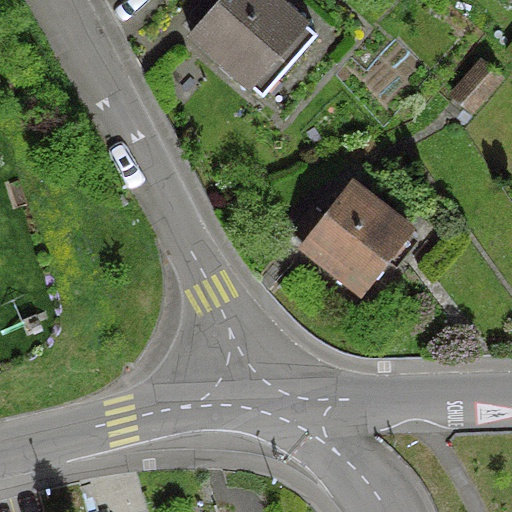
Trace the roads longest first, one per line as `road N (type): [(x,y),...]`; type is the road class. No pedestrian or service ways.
road 1 (residential): [(59,0),(213,292),(243,387)]
road 2 (tertiary): [(0,451),(243,387)]
road 3 (tertiary): [(511,397),(319,410)]
